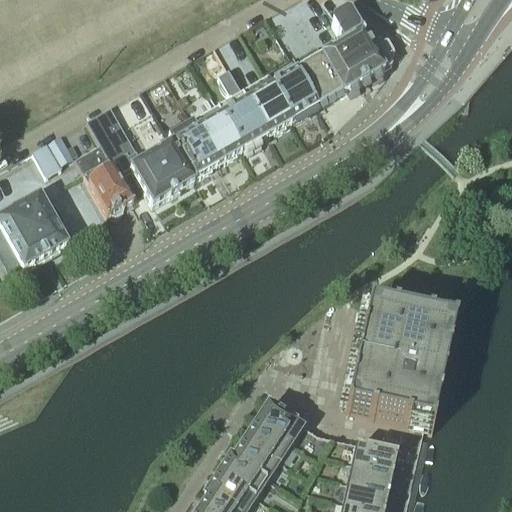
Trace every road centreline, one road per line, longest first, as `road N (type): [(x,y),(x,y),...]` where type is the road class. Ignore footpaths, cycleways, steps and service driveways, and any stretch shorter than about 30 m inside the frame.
road 1 (tertiary): [(0,357),(397,125)]
road 2 (unclassified): [(0,157),(278,0)]
road 3 (residential): [(178,511),(260,387)]
